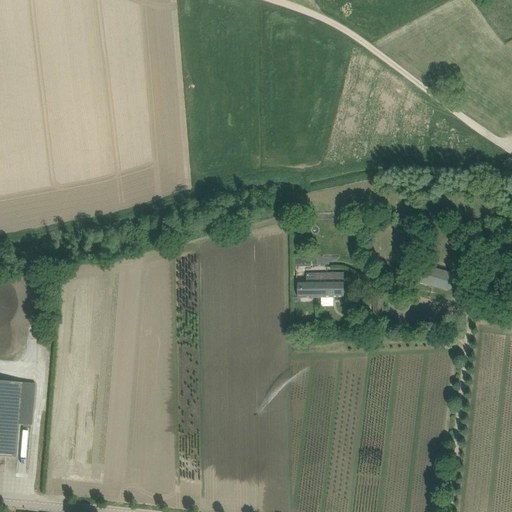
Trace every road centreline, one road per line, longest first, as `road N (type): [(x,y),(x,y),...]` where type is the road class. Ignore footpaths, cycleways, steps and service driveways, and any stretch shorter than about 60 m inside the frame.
road 1 (track): [(269,0),(341,28),(511,149)]
road 2 (track): [(445,511),(468,318),(511,314)]
road 3 (track): [(465,340),(304,346)]
